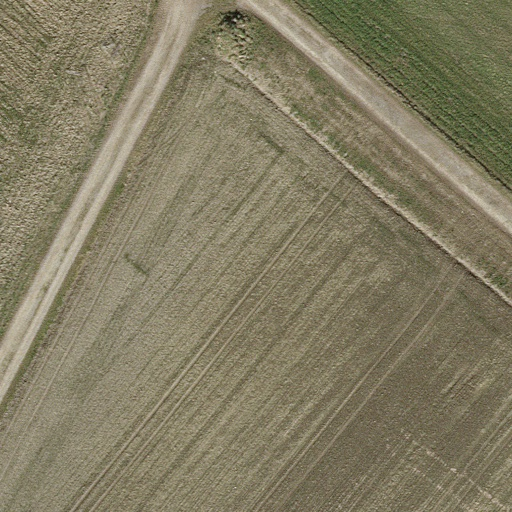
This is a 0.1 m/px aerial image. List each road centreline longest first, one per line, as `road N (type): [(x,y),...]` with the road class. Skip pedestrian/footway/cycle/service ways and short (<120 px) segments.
road 1 (track): [(0,400),(209,0)]
road 2 (track): [(259,0),(511,218)]
